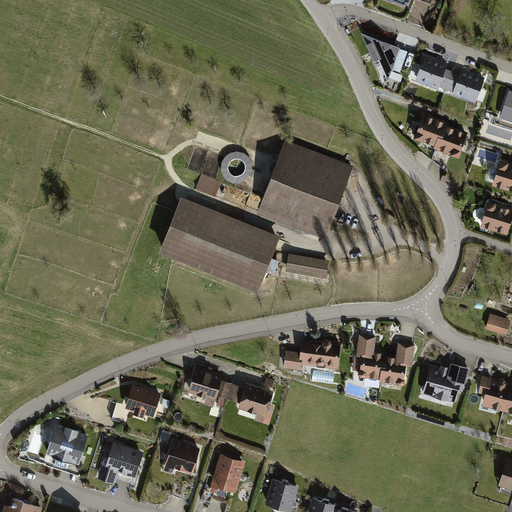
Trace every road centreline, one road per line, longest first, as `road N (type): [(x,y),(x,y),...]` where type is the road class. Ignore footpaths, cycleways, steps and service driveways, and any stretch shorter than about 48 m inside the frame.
road 1 (residential): [(0,438),(39,406),(147,356),(346,311),(422,315)]
road 2 (residential): [(322,17),(397,152),(442,197),(455,231),(452,260),(422,315)]
road 3 (residential): [(511,68),(344,10),(322,17)]
road 4 (residential): [(0,468),(157,511)]
